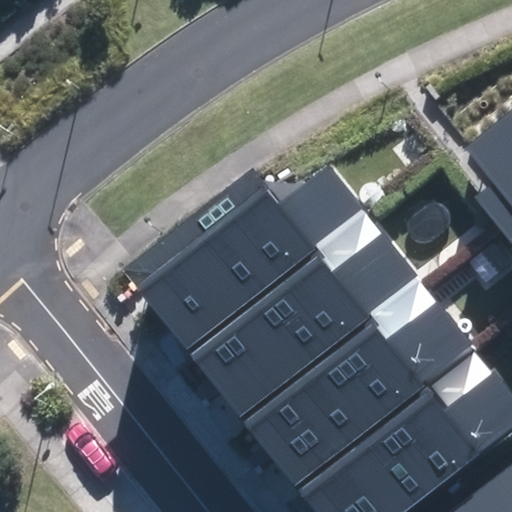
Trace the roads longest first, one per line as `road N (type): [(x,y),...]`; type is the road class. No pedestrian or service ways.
road 1 (residential): [(299,0),(175,68),(0,209)]
road 2 (residential): [(209,511),(0,257)]
